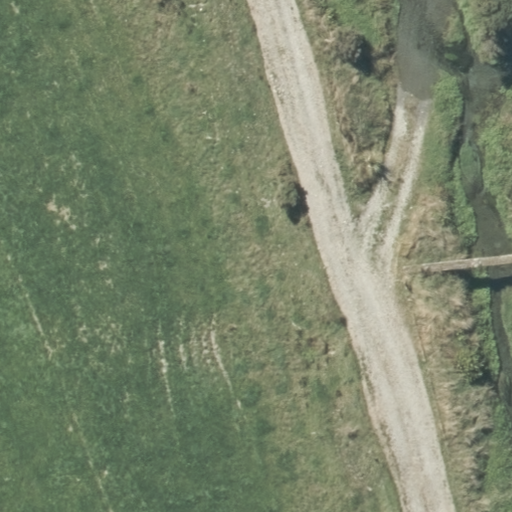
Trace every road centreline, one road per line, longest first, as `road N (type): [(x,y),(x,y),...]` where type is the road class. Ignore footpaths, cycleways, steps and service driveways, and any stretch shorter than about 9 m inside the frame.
road 1 (track): [(440,511),(365,278),(297,0)]
road 2 (track): [(365,278),(409,156),(442,0)]
